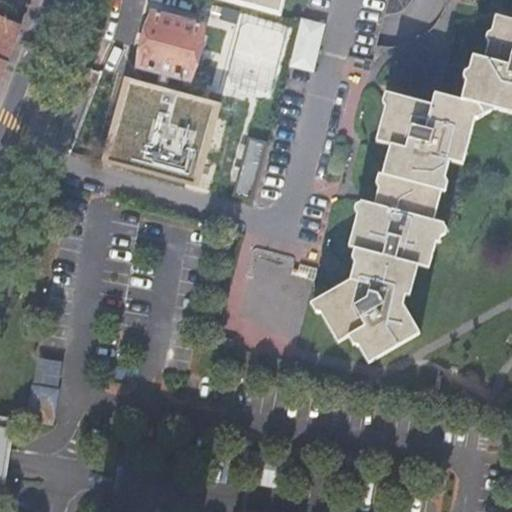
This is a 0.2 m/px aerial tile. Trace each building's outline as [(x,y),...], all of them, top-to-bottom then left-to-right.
[(220,0),(275,15),(279,0),(220,0)] [(144,48),(140,63),(142,67),(186,80),(191,76),(203,31),(201,26),(156,14),(153,17),(148,33),(146,32),(144,40),(142,47),(144,48)] [(464,84),(460,100),(461,101),(478,106),(479,108),(480,106),(494,109),(511,114),(511,20),(496,16),(491,32),(488,43),(484,59),(472,56),(468,72),(464,84)] [(0,57),(7,61),(21,28),(0,19),(0,57)] [(323,25),(299,19),(288,66),(311,71),(323,25)] [(223,100),(126,75),(104,158),(202,183),(223,100)] [(437,243),(439,244),(440,242),(441,243),(442,238),(445,227),(445,225),(435,222),(443,191),(446,179),(451,162),(464,165),(476,119),(479,108),(478,106),(461,101),(460,100),(460,101),(435,95),(432,106),(390,94),(386,106),(377,141),(391,145),(383,175),(380,187),(375,205),(361,201),(360,202),(357,215),(348,247),(354,249),(358,250),(355,262),(350,281),(334,290),(313,303),(319,314),(338,344),(349,338),(352,336),(358,347),(369,364),(420,334),(403,306),(406,296),(410,297),(418,266),(430,269),(437,243)] [(479,108),(485,116),(493,112),(494,109),(480,106),(479,108)] [(478,119),(485,116),(479,108),(476,119),(478,119)] [(313,313),(319,314),(313,303),(309,305),(313,313)] [(354,346),(358,347),(352,336),(349,338),(354,346)] [(216,344),(233,348),(234,341),(217,337),(216,344)] [(34,389),(57,393),(61,368),(38,365),(34,389)] [(34,389),(28,420),(52,424),(57,393),(34,389)] [(16,422),(0,419),(0,486),(6,488),(10,459),(13,440),(16,422)] [(293,460),(251,453),(246,483),(287,490),(293,460)]
